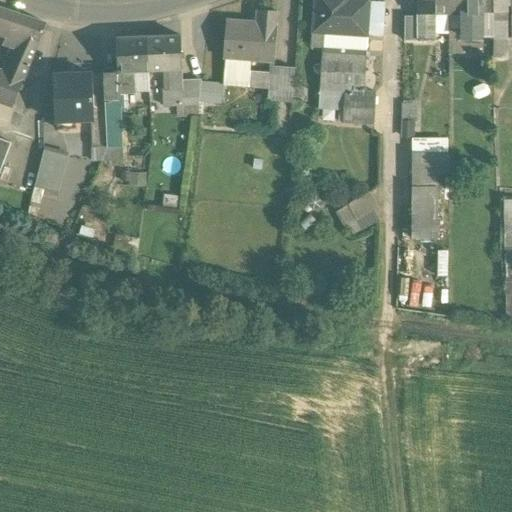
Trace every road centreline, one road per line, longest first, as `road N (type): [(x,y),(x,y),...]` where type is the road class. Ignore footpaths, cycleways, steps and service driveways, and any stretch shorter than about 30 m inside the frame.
road 1 (unclassified): [(195,0),(135,14),(6,0)]
road 2 (track): [(401,511),(387,327)]
